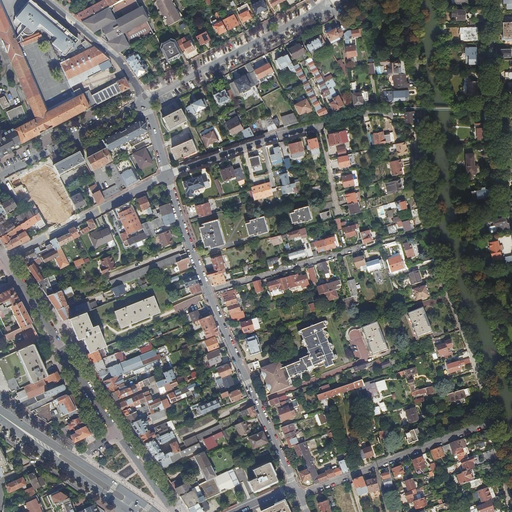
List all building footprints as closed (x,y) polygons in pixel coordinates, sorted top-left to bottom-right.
[(14,18),(15,19),(23,25),(22,27),(22,28),(22,29),(22,31),(23,32),(24,33),(25,34),(26,34),(27,35),(28,35),(29,34),(30,34),(31,33),(32,33),(39,24),(56,39),(51,44),(61,52),(66,47),(67,45),(71,49),(78,41),(29,0),(14,18)] [(74,11),(72,13),(82,22),(116,3),(121,0),(104,0),(105,0),(78,14),(74,11)] [(82,22),(94,32),(102,27),(109,40),(106,42),(109,44),(111,43),(113,48),(119,52),(153,34),(154,34),(149,24),(135,0),(121,0),(116,3),(82,22)] [(177,21),(182,19),(178,12),(176,13),(174,10),(176,9),(171,0),(157,0),(165,15),(164,16),(164,17),(164,18),(165,19),(166,19),(167,18),(170,25),(177,21)] [(257,14),(268,8),(262,0),(260,0),(251,5),(257,14)] [(0,1),(0,7),(8,26),(15,42),(17,41),(5,12),(0,1)] [(248,11),(250,9),(247,3),(238,8),(240,14),(239,15),(243,22),(252,18),(248,11)] [(0,37),(2,43),(5,50),(5,49),(6,49),(16,44),(15,42),(8,26),(0,7),(0,37)] [(466,10),(453,11),(453,16),(459,16),(459,20),(466,20),(466,10)] [(228,30),(238,25),(233,15),(223,20),(228,30)] [(23,25),(15,19),(15,20),(14,21),(14,22),(14,23),(14,24),(15,25),(18,28),(17,29),(17,30),(17,31),(17,32),(17,33),(17,34),(18,35),(19,36),(20,36),(23,32),(22,31),(22,29),(22,28),(22,27),(23,25)] [(219,35),(227,31),(221,20),(219,21),(220,22),(217,23),(216,20),(211,22),(215,29),(216,29),(219,35)] [(340,32),(338,27),(332,31),(331,29),(325,32),(326,33),(325,34),(329,42),(338,37),(341,36),(340,32)] [(478,27),(461,28),(461,33),(464,33),(465,40),(479,40),(478,27)] [(511,31),(504,31),(504,35),(502,35),(502,40),(503,41),(510,41),(511,42),(511,41),(511,31)] [(210,39),(206,32),(197,37),(201,44),(204,42),(205,44),(208,42),(207,41),(210,39)] [(17,45),(19,50),(41,40),(40,37),(41,36),(40,36),(39,35),(23,42),(17,45)] [(304,46),(311,57),(311,59),(315,57),(312,51),(313,50),(322,46),(321,44),(324,43),(321,36),(320,36),(320,35),(317,36),(318,38),(309,43),(304,46)] [(179,47),(181,51),(185,49),(187,53),(195,49),(188,36),(176,42),(177,43),(179,47)] [(88,49),(93,47),(85,40),(81,44),(88,49)] [(162,51),(168,62),(171,60),(172,60),(174,60),(175,58),(177,57),(175,52),(177,51),(174,45),(177,43),(176,42),(175,40),(165,45),(163,45),(161,46),(160,48),(162,51)] [(177,57),(183,54),(181,51),(179,47),(177,43),(174,45),(177,51),(175,52),(177,57)] [(305,54),(299,43),(287,49),(293,60),(305,54)] [(477,43),(466,44),(466,55),(470,55),(470,64),(477,64),(477,43)] [(39,134),(41,133),(50,129),(52,128),(52,127),(84,110),(85,111),(90,108),(89,108),(96,105),(91,95),(88,90),(84,92),(82,89),(80,90),(79,89),(73,92),(76,97),(46,113),(22,57),(19,50),(17,45),(16,44),(6,49),(5,49),(10,62),(11,62),(20,82),(36,118),(14,130),(20,143),(39,134)] [(345,47),(347,60),(350,59),(350,57),(355,57),(354,46),(350,46),(345,47)] [(68,80),(108,60),(109,60),(102,54),(93,47),(88,49),(59,63),(68,80)] [(283,47),(271,52),(274,59),(286,54),(283,47)] [(131,68),(140,62),(139,60),(140,59),(141,57),(138,54),(136,53),(135,54),(134,53),(125,59),(131,68)] [(291,74),(295,72),(293,67),(286,55),(282,57),(281,57),(277,59),(277,60),(275,61),(280,70),(281,69),(282,70),(282,71),(285,69),(286,68),(285,67),(287,66),(291,74)] [(318,84),(323,94),(321,95),(322,98),(325,96),(326,99),(328,98),(329,100),(328,101),(329,103),(328,104),(333,112),(338,110),(342,109),(341,107),(342,106),(343,105),(338,96),(337,96),(333,87),(336,85),(332,78),(330,75),(324,78),(321,73),(319,74),(311,59),(311,57),(306,60),(314,77),(318,84)] [(108,60),(68,80),(70,86),(110,66),(108,60)] [(398,61),(397,60),(388,61),(388,75),(394,74),(397,74),(397,66),(398,66),(399,65),(399,64),(399,63),(399,62),(398,61)] [(131,68),(138,77),(146,71),(145,70),(147,69),(147,67),(145,64),(143,63),(142,64),(140,62),(131,68)] [(249,63),(245,65),(249,74),(254,71),(249,63)] [(254,71),(259,82),(260,83),(265,80),(263,77),(267,74),(269,76),(273,74),(268,64),(254,71)] [(301,83),(318,116),(324,114),(326,113),(324,108),(321,109),(306,81),(299,67),(298,64),(293,67),(295,72),(301,83)] [(249,74),(254,85),(259,82),(254,71),(249,74)] [(230,90),(234,97),(238,95),(238,93),(241,92),(242,94),(251,89),(250,87),(254,85),(249,74),(227,84),(230,90)] [(395,88),(406,87),(405,74),(397,74),(394,74),(395,88)] [(91,95),(96,105),(117,94),(128,88),(124,78),(121,80),(91,95)] [(472,80),(471,81),(468,84),(466,85),(468,87),(467,95),(475,95),(479,95),(480,88),(478,88),(478,86),(478,81),(474,81),(472,80)] [(218,105),(234,97),(230,90),(225,92),(224,90),(223,90),(221,88),(212,92),(214,95),(213,95),(218,105)] [(351,94),(353,108),(365,107),(364,101),(367,101),(366,93),(364,93),(363,91),(361,91),(361,93),(354,94),(351,94)] [(409,99),(408,91),(384,92),(384,95),(388,95),(388,100),(395,100),(395,98),(398,98),(399,99),(409,99)] [(9,106),(4,96),(0,98),(0,103),(3,109),(9,106)] [(207,106),(203,99),(201,100),(200,99),(190,104),(190,105),(187,107),(191,115),(194,113),(195,113),(205,108),(204,108),(207,106)] [(307,113),(312,110),(305,99),(293,105),(299,115),(306,111),(307,113)] [(26,116),(21,105),(6,112),(11,122),(26,116)] [(178,125),(185,121),(179,109),(162,118),(168,130),(175,126),(175,127),(178,125)] [(280,117),(284,127),(298,122),(293,111),(280,117)] [(272,119),(270,115),(263,119),(268,128),(275,124),(272,119)] [(243,130),(237,120),(232,122),(231,120),(225,123),(231,135),(243,130)] [(138,121),(121,130),(122,131),(131,126),(138,123),(142,124),(145,132),(146,132),(144,123),(138,121)] [(131,126),(122,131),(129,145),(138,140),(139,143),(148,138),(146,132),(145,132),(142,124),(138,123),(131,126)] [(268,128),(267,133),(277,129),(275,125),(275,124),(268,128)] [(241,132),(244,138),(253,136),(249,127),(241,132)] [(0,157),(3,156),(3,155),(6,153),(7,154),(11,152),(9,148),(13,146),(14,147),(20,143),(13,128),(2,133),(0,129),(0,157)] [(490,128),(478,129),(478,137),(490,136),(490,128)] [(122,131),(121,130),(113,134),(101,140),(102,141),(122,131)] [(218,140),(213,130),(202,136),(206,146),(218,140)] [(129,145),(122,131),(102,141),(105,149),(109,155),(111,154),(113,157),(128,149),(127,146),(129,145)] [(348,142),(346,131),(339,133),(339,132),(329,135),(330,139),(328,140),(330,146),(348,142)] [(386,143),(385,140),(384,140),(383,133),(374,134),(375,144),(386,143)] [(321,152),(318,137),(309,140),(311,144),(309,145),(309,146),(309,148),(310,149),(311,149),(313,154),(321,152)] [(190,154),(197,151),(192,139),(191,139),(172,147),(172,148),(171,148),(176,159),(182,156),(183,157),(187,155),(187,156),(190,155),(190,154)] [(304,156),(301,142),(289,144),(292,158),(304,156)] [(408,153),(405,142),(396,144),(397,152),(396,152),(394,155),(391,155),(389,156),(391,162),(399,160),(398,155),(408,153)] [(279,146),(273,148),(275,154),(270,155),(272,161),(282,159),(279,146)] [(110,161),(111,160),(109,155),(105,149),(87,158),(93,169),(110,161)] [(148,154),(145,149),(133,154),(141,169),(151,163),(147,155),(148,154)] [(85,163),(79,152),(63,160),(54,165),(53,165),(58,176),(66,173),(66,174),(67,173),(66,172),(85,163)] [(350,165),(347,155),(338,157),(340,168),(350,165)] [(475,155),(468,155),(469,177),(474,177),(474,174),(477,174),(477,172),(478,171),(477,168),(479,168),(479,166),(477,164),(475,164),(475,155)] [(126,188),(140,181),(129,161),(127,158),(114,165),(124,185),(126,188)] [(289,158),(283,159),(286,169),(292,168),(289,158)] [(403,167),(401,159),(399,160),(391,162),(390,162),(393,176),(403,173),(402,168),(403,167)] [(111,160),(110,161),(111,163),(106,166),(116,184),(100,192),(104,200),(123,190),(120,186),(124,185),(114,165),(113,164),(112,161),(111,160)] [(234,170),(232,166),(225,169),(225,168),(220,169),(224,181),(236,176),(238,182),(245,179),(241,167),(234,170)] [(287,173),(279,175),(280,179),(281,179),(283,186),(290,184),(287,173)] [(355,185),(352,174),(342,177),(345,187),(355,185)] [(188,197),(192,197),(193,197),(194,191),(195,192),(198,191),(198,189),(205,187),(205,188),(210,186),(206,175),(202,177),(202,176),(195,179),(196,180),(195,180),(195,181),(192,182),(191,181),(190,182),(190,181),(184,183),(187,193),(187,196),(188,197)] [(217,179),(214,180),(220,194),(223,193),(217,179)] [(389,194),(396,192),(396,191),(403,189),(401,180),(386,184),(389,194)] [(254,200),(273,195),(270,183),(252,187),(254,200)] [(283,186),(281,186),(282,194),(292,192),(291,188),(295,187),(294,183),(290,184),(283,186)] [(323,192),(322,186),(313,188),(314,194),(323,192)] [(90,189),(97,204),(104,200),(100,192),(97,187),(96,188),(95,187),(94,187),(90,189)] [(473,200),(483,199),(495,197),(494,189),(494,188),(486,190),(486,187),(481,188),(482,190),(472,192),(472,194),(473,199),(473,200)] [(79,193),(70,198),(76,209),(80,207),(80,206),(84,204),(79,193)] [(346,195),(349,204),(357,202),(355,193),(346,195)] [(151,210),(145,196),(137,200),(142,211),(146,209),(148,215),(152,213),(151,210)] [(16,206),(12,199),(8,201),(8,200),(0,204),(1,205),(3,208),(5,213),(7,212),(12,208),(13,209),(15,208),(15,209),(16,208),(15,206),(16,206)] [(407,208),(405,200),(395,202),(396,207),(397,209),(398,208),(399,211),(407,208)] [(129,201),(112,210),(117,220),(119,218),(120,219),(120,220),(135,213),(129,201)] [(360,212),(358,202),(357,202),(349,204),(350,211),(349,211),(350,215),(360,212)] [(172,213),(169,203),(159,207),(160,212),(157,214),(155,209),(151,210),(152,213),(154,219),(160,217),(172,213)] [(200,217),(212,214),(208,203),(196,206),(197,210),(198,210),(200,217)] [(27,220),(38,213),(33,204),(29,207),(30,208),(29,208),(30,210),(23,214),(27,220)] [(313,219),(309,206),(295,210),(295,211),(290,213),(293,223),(298,221),(299,223),(307,221),(308,221),(309,221),(309,220),(313,219)] [(410,211),(412,218),(419,216),(418,209),(410,211)] [(331,217),(330,211),(320,214),(322,220),(331,217)] [(21,224),(20,224),(23,229),(35,222),(38,228),(44,224),(38,213),(27,220),(26,220),(21,224)] [(137,216),(135,213),(120,220),(126,232),(127,235),(130,234),(131,235),(136,233),(136,231),(142,228),(141,224),(137,216)] [(174,221),(172,213),(160,217),(160,219),(162,218),(165,225),(174,221)] [(21,224),(26,220),(22,214),(16,217),(18,220),(21,224)] [(269,231),(265,216),(250,220),(251,222),(246,223),(249,235),(254,234),(255,236),(269,231)] [(160,219),(160,217),(154,219),(152,220),(153,223),(150,224),(152,229),(163,225),(160,219)] [(335,222),(338,231),(342,230),(343,232),(345,231),(347,238),(357,235),(355,229),(357,228),(356,226),(358,225),(357,222),(351,223),(352,226),(349,226),(349,225),(348,226),(349,226),(346,227),(345,222),(340,223),(339,218),(336,219),(334,220),(335,222)] [(506,223),(505,218),(493,221),(494,226),(489,227),(490,233),(510,228),(509,224),(506,223)] [(68,230),(69,232),(73,239),(78,237),(96,228),(92,220),(92,219),(86,222),(90,229),(89,229),(88,227),(80,231),(81,232),(80,233),(78,234),(77,232),(78,232),(77,229),(76,227),(75,228),(74,227),(68,230)] [(226,244),(219,219),(204,223),(205,226),(200,227),(206,247),(211,246),(212,248),(226,244)] [(148,222),(141,224),(142,228),(145,233),(147,238),(155,235),(152,229),(150,224),(153,223),(152,220),(148,222)] [(402,222),(405,232),(412,230),(409,220),(402,222)] [(0,236),(19,225),(16,221),(12,222),(2,227),(0,227),(0,236)] [(19,225),(0,236),(0,239),(5,248),(9,249),(29,239),(24,231),(17,236),(17,237),(10,241),(8,239),(15,234),(14,234),(20,229),(21,230),(23,229),(20,224),(19,225)] [(386,228),(389,236),(399,234),(396,225),(386,228)] [(113,239),(108,228),(90,237),(95,248),(113,239)] [(289,239),(307,234),(305,228),(287,233),(289,239)] [(171,235),(169,230),(157,234),(163,247),(173,243),(170,238),(170,236),(171,235)] [(360,233),(363,243),(371,241),(370,237),(371,236),(369,230),(360,233)] [(56,239),(59,246),(73,239),(69,232),(56,239)] [(123,233),(121,234),(122,236),(121,236),(123,241),(123,242),(123,244),(124,246),(125,247),(126,247),(128,246),(135,243),(136,246),(138,247),(143,245),(144,243),(142,240),(147,238),(145,233),(129,239),(127,235),(126,232),(123,233)] [(281,235),(271,238),(273,245),(283,243),(281,235)] [(324,240),(327,250),(336,247),(334,241),(336,241),(335,237),(334,237),(334,236),(331,237),(331,238),(324,240)] [(42,256),(60,248),(59,246),(56,239),(55,238),(50,241),(52,246),(51,246),(50,244),(45,247),(47,249),(41,252),(42,256)] [(319,252),(327,250),(324,240),(314,243),(315,247),(317,246),(319,252)] [(502,260),(498,241),(492,243),(493,251),(492,251),(494,262),(502,260)] [(415,256),(412,247),(409,248),(408,244),(404,245),(408,258),(415,256)] [(37,256),(38,258),(42,256),(41,252),(39,248),(34,251),(33,249),(22,255),(33,250),(36,255),(33,256),(34,258),(37,256)] [(27,267),(37,282),(53,276),(51,273),(42,277),(39,274),(42,272),(36,264),(44,261),(44,262),(54,258),(60,269),(69,264),(60,248),(42,256),(38,258),(31,262),(32,264),(27,267)] [(290,259),(307,254),(306,249),(289,254),(290,259)] [(20,256),(27,267),(32,264),(31,262),(38,258),(37,256),(34,258),(33,256),(36,255),(33,250),(22,255),(20,256)] [(188,258),(186,253),(180,255),(179,254),(110,282),(113,288),(121,284),(136,279),(174,263),(188,258)] [(400,254),(387,258),(391,272),(393,277),(400,275),(405,274),(403,269),(406,268),(401,254),(400,254)] [(422,264),(435,260),(434,257),(434,255),(421,259),(422,264)] [(102,275),(117,269),(111,256),(101,260),(103,267),(100,268),(102,275)] [(212,275),(223,272),(226,272),(224,268),(225,268),(221,256),(212,259),(215,270),(207,273),(209,276),(212,275)] [(366,263),(364,256),(354,259),(357,268),(363,266),(364,271),(368,270),(366,263)] [(267,260),(269,269),(273,268),(272,265),(273,264),(276,263),(278,260),(277,257),(267,260)] [(190,263),(188,258),(174,263),(175,265),(176,264),(179,271),(187,268),(185,264),(190,263)] [(369,274),(384,269),(382,260),(378,261),(378,260),(366,263),(368,270),(369,274)] [(318,282),(314,268),(308,270),(312,283),(318,282)] [(402,281),(410,279),(412,285),(422,282),(419,270),(409,274),(408,273),(405,274),(400,275),(402,281)] [(214,286),(226,282),(223,272),(212,275),(214,286)] [(45,294),(47,297),(61,291),(60,287),(55,289),(56,291),(53,292),(50,287),(58,284),(54,275),(53,276),(37,282),(40,286),(42,289),(45,294)] [(298,275),(286,278),(289,289),(290,291),(291,290),(291,288),(301,285),(302,288),(310,286),(307,275),(299,278),(298,275)] [(198,283),(195,276),(183,281),(184,284),(184,285),(185,288),(188,287),(198,283)] [(289,289),(286,278),(268,284),(270,291),(279,289),(280,291),(289,289)] [(260,280),(253,282),(257,294),(264,291),(260,280)] [(337,290),(341,289),(338,281),(330,284),(329,281),(327,282),(330,292),(336,290),(337,290)] [(330,292),(327,282),(326,282),(326,285),(321,287),(320,286),(317,287),(320,295),(330,292)] [(198,283),(188,287),(191,294),(201,290),(198,283)] [(113,288),(112,288),(115,297),(125,293),(121,284),(113,288)] [(430,297),(426,284),(412,289),(416,301),(430,297)] [(356,285),(348,287),(351,297),(354,305),(361,303),(356,285)] [(0,310),(20,302),(13,287),(0,293),(0,310)] [(47,297),(56,310),(67,306),(77,302),(76,300),(66,304),(63,295),(73,291),(71,287),(61,291),(47,297)] [(225,298),(228,307),(238,304),(243,302),(243,301),(238,302),(235,295),(237,295),(237,294),(237,293),(236,291),(235,290),(222,294),(223,299),(225,298)] [(338,298),(336,290),(330,292),(320,295),(317,296),(312,298),(313,302),(316,301),(317,303),(319,304),(322,303),(324,300),(324,299),(327,298),(328,302),(338,298)] [(354,305),(351,297),(342,299),(345,309),(348,308),(354,307),(354,305)] [(157,298),(118,314),(124,329),(163,314),(157,298)] [(0,310),(0,316),(1,319),(4,317),(3,315),(11,311),(19,326),(11,330),(9,326),(5,328),(8,334),(31,323),(25,311),(20,302),(0,310)] [(57,312),(63,321),(69,319),(85,313),(97,308),(95,302),(89,304),(88,302),(69,310),(67,306),(56,310),(57,312)] [(268,304),(270,311),(277,309),(275,302),(268,304)] [(238,304),(228,307),(231,316),(242,312),(238,304)] [(426,315),(424,308),(409,314),(410,318),(409,318),(412,325),(411,325),(413,329),(413,328),(416,335),(417,335),(419,339),(434,333),(431,326),(430,327),(426,315)] [(200,319),(197,310),(189,314),(193,323),(199,320),(200,319)] [(89,354),(103,348),(105,347),(97,325),(92,327),(85,313),(69,319),(75,334),(78,341),(83,338),(89,354)] [(215,325),(211,315),(200,319),(199,320),(203,330),(215,325)] [(261,328),(258,318),(241,323),(244,334),(261,328)] [(269,384),(273,394),(291,387),(288,381),(290,380),(294,378),(296,379),(298,379),(299,379),(300,378),(301,377),(301,376),(307,373),(306,373),(313,370),(313,371),(320,368),(326,365),(327,368),(335,365),(333,361),(336,360),(335,356),(333,351),(332,351),(330,345),(330,344),(328,339),(325,332),(326,332),(324,329),(328,328),(327,325),(326,325),(325,322),(302,331),(303,334),(303,335),(305,340),(306,340),(308,347),(310,352),(313,351),(314,354),(311,355),(298,360),(298,362),(286,367),(282,368),(281,366),(277,368),(278,370),(265,375),(266,378),(265,379),(268,385),(269,384)] [(381,329),(378,322),(363,328),(364,331),(363,332),(366,340),(366,341),(367,344),(368,344),(369,347),(368,347),(371,354),(372,353),(373,356),(389,350),(386,342),(385,342),(380,329),(381,329)] [(14,345),(17,351),(31,344),(40,340),(31,323),(8,334),(1,337),(3,340),(7,338),(8,340),(25,332),(28,338),(14,345)] [(217,330),(215,325),(203,330),(206,338),(207,340),(214,337),(219,335),(217,330)] [(252,338),(244,340),(245,343),(247,343),(251,356),(262,353),(258,338),(258,339),(257,336),(260,336),(259,334),(256,335),(256,334),(252,336),(252,338)] [(218,347),(214,337),(207,340),(204,341),(208,351),(218,347)] [(437,345),(438,348),(447,345),(447,347),(455,344),(453,338),(446,341),(446,342),(437,345)] [(151,343),(139,348),(141,353),(153,349),(151,343)] [(17,351),(1,358),(0,358),(0,369),(0,370),(1,370),(12,392),(23,387),(42,378),(43,377),(46,376),(43,371),(31,344),(17,351)] [(439,350),(442,359),(451,357),(447,347),(447,345),(438,348),(439,350)] [(226,349),(224,347),(206,354),(210,366),(221,361),(219,355),(220,355),(220,354),(221,353),(221,354),(227,351),(226,349)] [(86,355),(91,364),(107,357),(103,348),(89,354),(86,355)] [(91,364),(96,373),(125,361),(124,359),(117,362),(113,354),(107,357),(91,364)] [(142,362),(143,365),(161,358),(159,354),(142,362)] [(258,360),(259,361),(261,368),(275,363),(272,355),(258,360)] [(102,382),(102,381),(123,373),(124,374),(130,371),(131,370),(132,370),(143,365),(142,362),(139,356),(125,361),(96,373),(102,382)] [(462,366),(471,363),(470,360),(463,361),(464,362),(460,363),(460,362),(452,365),(451,363),(447,364),(449,370),(451,369),(454,368),(462,366)] [(259,361),(253,363),(255,370),(261,368),(259,361)] [(282,365),(280,361),(275,363),(261,368),(264,376),(265,375),(278,370),(277,368),(281,366),(281,365),(282,365)] [(378,370),(391,365),(390,362),(377,366),(378,370)] [(217,368),(221,378),(229,375),(231,374),(227,364),(217,368)] [(357,366),(354,368),(355,372),(369,367),(367,364),(358,368),(357,366)] [(143,365),(132,370),(134,374),(145,370),(143,365)] [(408,382),(414,380),(413,378),(415,378),(414,375),(418,374),(416,367),(404,371),(408,382)] [(156,383),(158,387),(163,385),(171,381),(171,380),(175,378),(171,370),(163,373),(166,379),(156,383)] [(61,380),(56,371),(46,376),(47,380),(44,382),(45,384),(48,382),(49,382),(53,380),(54,383),(61,380)] [(118,390),(119,392),(129,388),(128,385),(125,386),(124,384),(116,386),(116,385),(120,384),(117,377),(121,376),(121,377),(131,373),(130,371),(124,374),(123,373),(102,381),(107,389),(106,389),(110,394),(111,394),(118,390)] [(229,375),(221,378),(223,383),(225,387),(233,384),(229,375)] [(175,380),(177,385),(181,383),(185,381),(188,380),(186,376),(185,376),(180,378),(175,380)] [(45,384),(44,382),(43,380),(42,378),(23,387),(25,389),(29,399),(34,396),(37,395),(44,392),(48,391),(45,384)] [(165,392),(166,391),(171,390),(171,391),(173,390),(172,387),(177,385),(175,380),(171,381),(163,385),(165,392)] [(417,382),(419,391),(427,389),(425,382),(423,382),(423,381),(421,382),(420,381),(417,382)] [(364,382),(324,396),(319,398),(321,403),(366,387),(367,388),(368,391),(371,401),(371,402),(373,402),(373,400),(376,399),(380,398),(379,393),(379,394),(377,388),(376,386),(377,385),(376,382),(366,386),(364,382)] [(65,387),(63,384),(48,391),(44,392),(45,394),(37,397),(37,395),(34,396),(37,402),(64,390),(65,387)] [(175,392),(173,393),(175,397),(189,391),(188,387),(187,386),(180,389),(175,391),(175,392)] [(121,398),(132,394),(130,387),(129,388),(119,392),(121,398)] [(419,391),(415,392),(413,393),(413,395),(415,394),(415,396),(426,392),(427,395),(433,394),(431,387),(427,389),(419,391)] [(17,393),(21,402),(29,399),(25,389),(17,393)] [(110,400),(114,399),(111,394),(110,394),(106,389),(104,390),(107,395),(107,396),(110,400)] [(227,391),(221,394),(223,398),(228,395),(231,402),(242,397),(238,389),(228,394),(227,391)] [(470,394),(469,389),(449,395),(451,402),(466,397),(469,396),(470,394)] [(120,398),(121,398),(119,392),(118,390),(111,394),(114,399),(114,400),(115,401),(120,398)] [(167,395),(171,403),(186,397),(188,402),(190,401),(189,399),(194,397),(191,391),(189,391),(175,397),(173,393),(167,395)] [(143,394),(137,396),(140,404),(146,402),(144,397),(143,394)] [(61,417),(69,413),(77,410),(76,410),(71,399),(69,396),(67,395),(54,401),(61,417)] [(152,401),(150,395),(144,397),(146,402),(150,412),(151,414),(154,413),(152,409),(158,406),(160,410),(164,409),(161,403),(159,398),(156,400),(152,401)] [(25,408),(37,402),(34,396),(29,399),(21,402),(19,403),(25,408)] [(137,396),(129,399),(131,403),(133,407),(140,404),(137,396)] [(71,399),(76,410),(79,408),(74,398),(71,399)] [(278,398),(270,401),(272,406),(276,405),(284,402),(283,399),(279,401),(278,398)] [(216,399),(198,407),(201,414),(219,407),(216,399)] [(167,400),(161,403),(164,409),(168,407),(169,407),(169,406),(167,400)] [(284,402),(276,405),(277,409),(279,410),(283,421),(293,417),(292,415),(295,413),(294,408),(295,408),(292,401),(291,402),(290,400),(289,400),(284,402)] [(117,404),(122,412),(130,409),(129,407),(128,408),(127,405),(125,401),(117,404)] [(252,406),(250,403),(240,407),(242,411),(252,406)] [(252,406),(242,411),(238,413),(239,415),(248,411),(250,416),(255,414),(252,406)] [(168,407),(164,409),(160,410),(154,413),(151,414),(149,415),(152,422),(171,414),(168,407)] [(379,407),(372,408),(374,416),(381,414),(379,407)] [(126,416),(131,423),(139,420),(139,417),(140,417),(138,413),(136,414),(135,413),(138,412),(142,411),(141,409),(142,409),(141,408),(134,411),(135,412),(132,413),(126,416)] [(406,425),(419,421),(417,411),(403,415),(406,425)] [(324,412),(319,414),(323,424),(328,423),(326,418),(324,412)] [(213,414),(176,430),(179,436),(201,427),(200,426),(215,419),(213,414)] [(75,431),(86,426),(81,417),(71,422),(72,424),(67,426),(69,430),(70,430),(74,429),(75,431)] [(329,438),(335,436),(337,435),(330,417),(326,418),(328,423),(328,424),(332,430),(333,432),(328,434),(329,438)] [(135,431),(138,435),(147,431),(144,425),(148,424),(147,421),(145,422),(144,421),(142,422),(141,419),(139,420),(131,423),(130,423),(135,431)] [(138,435),(144,444),(175,430),(172,424),(171,424),(170,421),(147,431),(138,435)] [(250,432),(245,421),(235,425),(240,436),(250,432)] [(295,446),(299,445),(296,436),(295,434),(294,433),(295,432),(292,424),(283,428),(290,446),(289,446),(290,448),(295,446)] [(182,450),(198,443),(198,442),(204,439),(221,432),(222,431),(220,428),(219,425),(183,442),(185,445),(180,447),(182,450)] [(63,434),(65,436),(71,433),(75,431),(74,429),(70,430),(69,430),(67,426),(60,429),(63,434)] [(71,433),(75,442),(91,435),(86,426),(75,431),(71,433)] [(422,439),(418,429),(406,433),(409,440),(408,440),(409,444),(419,441),(419,440),(422,439)] [(149,450),(156,462),(180,451),(176,442),(169,445),(173,452),(171,453),(169,452),(167,454),(166,455),(164,456),(158,447),(175,438),(173,434),(177,432),(176,430),(175,430),(144,444),(149,450)] [(379,432),(381,438),(386,437),(386,436),(390,435),(389,430),(385,431),(384,430),(379,431),(379,432)] [(267,442),(262,431),(248,438),(253,449),(267,442)] [(221,432),(204,439),(208,449),(216,446),(214,440),(223,436),(221,432)] [(466,449),(463,439),(450,445),(452,451),(457,463),(459,462),(461,461),(468,459),(467,454),(469,454),(467,448),(466,449)] [(315,485),(350,471),(345,459),(338,461),(340,467),(333,470),(333,469),(330,469),(330,468),(327,468),(328,470),(326,471),(326,473),(318,476),(314,465),(311,459),(305,442),(299,445),(305,459),(308,468),(312,479),(315,485)] [(156,462),(161,469),(168,466),(173,464),(173,463),(180,458),(200,448),(198,443),(182,450),(180,451),(156,462)] [(298,461),(305,459),(299,445),(295,446),(299,456),(296,457),(298,461)] [(360,451),(363,460),(374,455),(371,447),(360,451)] [(261,456),(271,451),(270,448),(260,452),(261,456)] [(444,457),(441,448),(432,451),(434,456),(433,457),(435,461),(444,457)] [(202,453),(193,457),(206,481),(216,477),(215,475),(206,457),(205,457),(203,452),(202,453)] [(424,462),(423,457),(412,461),(416,470),(420,469),(421,470),(425,468),(423,462),(424,462)] [(473,457),(468,459),(461,461),(465,471),(475,468),(473,463),(475,462),(473,457)] [(248,481),(252,491),(276,480),(268,462),(252,470),(256,478),(248,481)] [(404,474),(401,466),(392,469),(395,477),(400,475),(401,476),(403,475),(403,474),(404,474)] [(392,481),(388,467),(384,469),(385,473),(381,474),(384,483),(392,481)] [(303,483),(312,479),(308,468),(307,468),(307,469),(299,473),(303,483)] [(234,487),(236,486),(240,484),(233,469),(227,472),(234,487)] [(458,475),(461,485),(468,483),(474,481),(470,471),(465,473),(458,475)] [(187,508),(204,501),(215,496),(219,494),(234,487),(227,472),(219,476),(216,477),(206,481),(203,483),(199,485),(194,487),(191,489),(190,489),(191,490),(179,496),(184,503),(187,508)] [(33,473),(28,475),(34,489),(45,483),(42,476),(36,478),(33,473)] [(362,477),(353,481),(355,487),(358,496),(364,493),(368,492),(366,486),(362,477)] [(22,478),(14,481),(17,488),(18,490),(19,489),(19,490),(27,487),(22,478)] [(174,489),(175,489),(187,482),(184,478),(178,481),(177,480),(170,483),(174,489)] [(377,478),(365,481),(366,486),(368,492),(368,493),(380,490),(377,478)] [(412,479),(405,481),(408,491),(416,488),(412,479)] [(474,481),(468,483),(470,488),(482,484),(480,479),(474,481)] [(17,488),(14,481),(6,485),(9,492),(17,488)] [(175,489),(179,496),(191,490),(190,489),(191,489),(187,483),(187,482),(175,489)] [(236,486),(242,501),(247,500),(240,484),(236,486)] [(24,491),(27,499),(35,495),(36,495),(32,487),(24,491)] [(490,493),(488,488),(478,491),(482,503),(484,502),(491,500),(492,500),(490,494),(490,493)] [(84,511),(84,510),(78,511),(73,511),(68,498),(59,492),(58,492),(58,491),(47,496),(52,508),(62,504),(65,511),(84,511)] [(42,511),(35,495),(27,499),(23,501),(27,510),(22,511),(42,511)] [(424,498),(414,502),(416,509),(426,505),(424,498)] [(291,511),(286,500),(261,511),(291,511)] [(494,511),(491,500),(484,502),(482,503),(469,508),(469,511),(494,511)] [(2,511),(2,510),(15,505),(13,501),(3,505),(2,511)] [(187,508),(189,511),(203,511),(209,507),(204,501),(187,508)] [(329,511),(330,511),(326,501),(318,504),(321,511),(329,511)]
